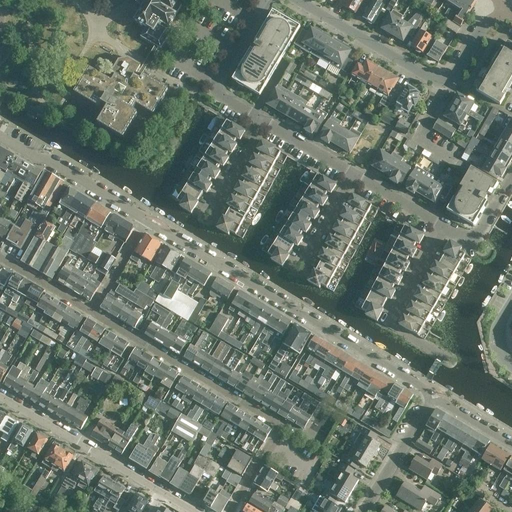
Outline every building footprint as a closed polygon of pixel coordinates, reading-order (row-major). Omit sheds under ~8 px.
[(146,0),(135,21),(146,28),(141,37),(155,46),(158,48),(160,49),(170,32),(172,28),(170,27),(171,24),(182,5),(172,0),(146,0)] [(362,0),(347,0),(343,7),(355,13),(362,0)] [(371,0),(361,17),(373,24),(384,5),(374,0),(371,0)] [(391,13),(396,4),(398,0),(391,0),(386,10),(391,13)] [(459,11),(452,22),(460,27),(476,4),(475,1),(473,0),(459,0),(455,8),(459,11)] [(453,12),(448,9),(444,16),(448,19),(453,12)] [(260,30),(260,31),(254,42),(256,43),(254,47),(256,48),(254,52),(250,49),(244,60),(243,59),(242,60),(241,61),(240,62),(239,63),(238,64),(238,65),(237,66),(237,68),(237,70),(237,71),(232,80),(238,84),(237,85),(243,88),(244,87),(260,96),(300,27),(284,18),(285,17),(279,14),(278,15),(272,11),(267,20),(266,20),(265,21),(264,22),(263,22),(262,24),(261,25),(261,26),(260,27),(260,28),(260,29),(260,30)] [(400,21),(392,36),(393,38),(395,40),(398,39),(403,41),(407,35),(411,38),(424,17),(418,13),(406,25),(400,21)] [(390,15),(381,29),(385,31),(386,34),(389,36),(391,35),(392,35),(392,36),(400,21),(390,15)] [(422,20),(417,28),(421,30),(411,46),(415,49),(415,52),(419,54),(422,53),(432,37),(425,33),(430,25),(422,20)] [(456,34),(460,28),(446,20),(443,25),(456,34)] [(302,30),(301,31),(294,44),(309,54),(322,32),(318,29),(316,31),(311,28),(308,33),(302,30)] [(309,54),(310,54),(319,59),(331,40),(326,37),(326,34),(322,32),(309,54)] [(329,65),(342,43),(337,41),(336,43),(331,40),(319,59),(329,65)] [(427,56),(438,63),(447,49),(436,42),(427,56)] [(342,43),(329,65),(339,71),(340,69),(346,73),(352,62),(347,58),(351,51),(345,48),(346,46),(342,43)] [(501,48),(476,91),(500,105),(504,97),(511,84),(511,46),(506,43),(503,49),(501,48)] [(89,68),(74,93),(99,108),(102,104),(107,107),(97,124),(122,138),(137,113),(133,111),(137,105),(153,115),(165,94),(168,90),(143,75),(142,76),(141,75),(158,47),(155,46),(155,45),(138,73),(137,72),(141,65),(128,58),(119,60),(118,61),(111,73),(115,76),(112,81),(89,68)] [(367,85),(377,67),(366,60),(362,66),(357,63),(350,75),(367,85)] [(288,68),(293,71),(296,66),(291,63),(288,68)] [(377,67),(367,85),(371,87),(370,89),(376,93),(388,73),(377,67)] [(293,71),(288,68),(285,73),(290,76),(293,71)] [(311,73),(308,78),(314,81),(317,76),(311,73)] [(386,109),(394,97),(400,87),(396,84),(398,79),(388,73),(376,93),(382,96),(383,96),(379,104),(386,109)] [(304,86),(307,81),(302,78),(299,83),(304,86)] [(307,81),(304,86),(309,89),(312,84),(307,81)] [(272,108),(271,110),(275,113),(288,91),(278,85),(266,105),(272,108)] [(414,118),(411,116),(407,114),(412,106),(415,107),(418,100),(416,99),(419,94),(415,92),(416,91),(408,87),(406,90),(400,87),(394,97),(400,100),(395,108),(402,111),(403,109),(407,112),(402,119),(411,124),(414,118)] [(324,98),(327,92),(321,89),(318,95),(324,98)] [(364,89),(359,97),(362,99),(367,91),(364,89)] [(281,114),(286,117),(298,97),(288,91),(275,113),(279,116),(281,114)] [(327,92),(324,98),(329,101),(332,95),(327,92)] [(339,97),(346,102),(350,97),(342,92),(339,97)] [(451,106),(466,114),(468,115),(471,110),(469,109),(472,103),(457,95),(451,106)] [(290,122),(295,125),(305,107),(308,103),(298,97),(286,117),(291,119),(290,122)] [(349,111),(339,104),(335,109),(345,116),(349,111)] [(465,128),(467,123),(463,120),(466,114),(451,106),(445,117),(460,125),(458,130),(462,132),(464,127),(465,128)] [(295,125),(299,127),(301,125),(306,128),(315,113),(305,107),(295,125)] [(498,111),(493,107),(487,118),(492,121),(498,111)] [(316,134),(327,115),(317,109),(315,113),(306,128),(304,130),(309,134),(311,131),(316,134)] [(357,119),(360,114),(355,111),(351,116),(357,119)] [(360,114),(357,119),(361,122),(365,117),(360,114)] [(474,119),(481,123),(484,118),(477,114),(474,119)] [(386,116),(384,120),(394,126),(396,123),(386,116)] [(511,118),(508,116),(502,127),(506,129),(511,132),(511,118)] [(325,139),(323,142),(329,145),(330,142),(339,127),(341,122),(331,117),(320,136),(325,139)] [(487,118),(481,128),(486,131),(492,121),(487,118)] [(455,130),(438,120),(432,129),(450,139),(455,130)] [(227,121),(218,134),(233,144),(234,143),(237,139),(240,141),(245,132),(232,124),(227,121)] [(399,130),(406,134),(410,128),(403,124),(399,130)] [(330,142),(335,145),(334,148),(338,150),(349,133),(339,127),(330,142)] [(483,137),(486,131),(481,128),(478,134),(483,137)] [(351,129),(349,133),(338,150),(343,153),(345,151),(350,154),(361,134),(351,129)] [(500,139),(511,146),(511,132),(506,129),(500,139)] [(394,139),(397,134),(392,131),(389,136),(394,139)] [(218,134),(210,147),(225,157),(228,152),(232,154),(237,145),(234,143),(233,144),(218,134)] [(469,143),(468,145),(467,148),(472,151),(475,146),(476,147),(479,142),(472,138),(469,143)] [(456,143),(465,149),(466,149),(467,148),(468,145),(459,139),(456,143)] [(511,158),(511,146),(500,139),(494,150),(511,160),(511,158)] [(409,148),(412,143),(407,140),(404,145),(409,148)] [(261,142),(257,151),(260,152),(257,157),(257,158),(273,166),(280,152),(275,149),(261,142)] [(412,143),(409,148),(414,151),(417,146),(412,143)] [(210,147),(202,161),(217,170),(220,165),(223,167),(229,159),(225,157),(210,147)] [(469,156),(472,151),(467,148),(466,149),(464,153),(469,156)] [(0,184),(6,174),(5,173),(14,157),(0,149),(0,184)] [(511,160),(494,150),(488,160),(505,170),(511,160)] [(376,172),(380,175),(390,157),(380,151),(371,166),(376,169),(376,172)] [(391,178),(400,163),(403,159),(393,153),(390,157),(380,175),(384,177),(386,175),(391,178)] [(265,180),(273,166),(257,158),(257,157),(254,156),(249,164),(253,166),(250,171),(265,180)] [(436,157),(432,162),(438,166),(441,160),(436,157)] [(477,168),(497,180),(500,174),(503,176),(506,170),(505,170),(488,160),(484,157),(477,168)] [(25,163),(16,158),(7,174),(6,174),(0,184),(0,198),(3,201),(7,195),(25,163)] [(202,161),(193,174),(209,183),(212,178),(215,180),(220,172),(217,170),(202,161)] [(20,182),(24,184),(33,167),(25,163),(7,195),(11,197),(20,182)] [(401,184),(410,169),(400,163),(391,178),(389,181),(395,184),(396,181),(401,184)] [(42,172),(33,167),(24,184),(15,200),(21,203),(28,190),(31,192),(33,189),(34,187),(42,172)] [(409,192),(414,195),(415,192),(426,173),(416,167),(405,186),(410,189),(409,192)] [(258,194),(265,180),(250,171),(247,169),(242,178),(245,180),(242,185),(258,194)] [(473,226),(498,184),(471,169),(460,188),(462,189),(456,199),(454,198),(446,210),(473,226)] [(33,211),(35,212),(41,215),(46,206),(50,208),(64,183),(45,172),(29,201),(32,203),(32,202),(34,203),(32,205),(35,207),(33,211)] [(424,200),(436,178),(426,173),(415,192),(420,195),(419,198),(424,200)] [(185,187),(200,197),(204,191),(207,193),(212,185),(209,183),(193,174),(185,187)] [(331,194),(336,186),(323,177),(323,178),(318,174),(309,188),(324,197),(325,197),(328,192),(331,194)] [(436,178),(424,200),(428,203),(430,201),(435,204),(437,199),(443,202),(453,185),(445,181),(444,183),(436,178)] [(251,207),(258,194),(242,185),(239,183),(234,192),(238,194),(235,199),(251,207)] [(180,207),(191,214),(198,203),(197,202),(200,197),(185,187),(177,201),(182,204),(180,207)] [(78,193),(70,188),(54,214),(59,217),(60,218),(61,215),(64,218),(78,193)] [(309,188),(301,201),(316,210),(319,205),(323,207),(328,199),(325,197),(324,197),(309,188)] [(87,198),(78,193),(64,218),(61,215),(60,218),(59,217),(56,223),(60,225),(58,231),(63,234),(71,221),(69,220),(73,213),(76,215),(77,215),(87,198)] [(348,211),(364,219),(371,206),(366,203),(353,195),(348,204),(351,206),(348,211)] [(227,213),(243,221),(251,207),(235,199),(232,197),(227,205),(230,207),(227,213)] [(64,237),(60,245),(69,250),(76,239),(68,234),(72,227),(75,228),(79,222),(83,224),(86,220),(95,203),(87,198),(77,215),(76,215),(64,237)] [(301,201),(293,214),(308,223),(311,218),(314,220),(319,212),(316,210),(301,201)] [(86,220),(76,239),(69,250),(87,260),(96,243),(93,241),(96,237),(99,232),(101,233),(102,231),(101,230),(101,229),(111,213),(96,203),(96,204),(95,203),(86,220)] [(341,224),(357,233),(364,219),(348,211),(345,209),(340,218),(344,219),(341,224)] [(223,217),(217,229),(228,235),(230,232),(236,235),(243,221),(227,213),(224,218),(223,217)] [(293,214),(284,227),(299,237),(300,236),(303,232),(306,234),(311,225),(308,223),(293,214)] [(0,236),(6,240),(15,225),(2,218),(2,217),(0,215),(0,236)] [(115,238),(125,243),(125,244),(134,230),(133,226),(114,215),(104,231),(110,235),(108,239),(113,242),(115,238)] [(20,241),(28,245),(30,246),(35,236),(44,221),(34,216),(20,241)] [(44,221),(35,236),(47,243),(56,227),(44,221)] [(333,238),(349,247),(357,233),(341,224),(338,223),(333,231),(336,233),(333,238)] [(419,245),(424,236),(410,229),(404,226),(397,240),(413,248),(416,243),(419,245)] [(276,241),(291,250),(294,245),(298,247),(303,238),(300,236),(299,237),(284,227),(276,241)] [(145,234),(130,259),(137,263),(141,257),(151,263),(162,245),(145,234)] [(52,280),(53,279),(67,254),(69,250),(60,245),(60,246),(58,249),(51,245),(47,243),(35,236),(30,246),(21,262),(52,280)] [(349,247),(333,238),(330,236),(325,245),(329,247),(326,252),(331,254),(342,260),(349,247)] [(397,240),(390,255),(406,263),(409,257),(412,259),(417,250),(413,248),(397,240)] [(282,267),(283,265),(289,256),(288,255),(291,250),(276,241),(268,254),(273,257),(271,260),(282,267)] [(442,259),(457,268),(465,255),(460,252),(461,248),(450,242),(443,253),(445,254),(442,259)] [(154,281),(172,251),(163,245),(154,262),(158,264),(149,278),(154,281)] [(98,266),(108,272),(116,259),(95,247),(87,260),(98,266)] [(342,260),(331,254),(326,252),(323,250),(318,259),(321,260),(318,266),(334,274),(342,260)] [(172,251),(154,281),(159,283),(167,270),(171,272),(181,256),(172,251)] [(390,255),(383,268),(399,276),(402,271),(405,272),(409,264),(406,263),(390,255)] [(156,302),(156,303),(171,311),(188,321),(193,313),(198,304),(187,297),(180,293),(182,290),(181,289),(182,287),(183,288),(185,284),(187,281),(187,280),(186,279),(195,263),(186,258),(176,275),(182,278),(178,285),(172,281),(168,288),(165,286),(155,302),(156,302)] [(457,268),(442,259),(438,265),(435,263),(430,271),(433,273),(434,273),(449,282),(457,268)] [(62,270),(56,281),(65,286),(73,273),(72,272),(75,268),(67,263),(62,270)] [(203,268),(195,263),(186,279),(187,280),(187,281),(188,281),(190,278),(195,282),(203,268)] [(108,272),(98,266),(96,270),(106,276),(108,272)] [(314,270),(308,282),(319,288),(321,285),(326,288),(334,274),(318,266),(315,271),(314,270)] [(4,288),(13,273),(4,268),(0,274),(0,289),(2,291),(4,288)] [(80,271),(78,270),(75,268),(72,272),(73,273),(65,286),(73,292),(81,279),(80,277),(83,273),(80,271)] [(195,282),(191,288),(192,289),(188,294),(192,296),(199,284),(204,287),(212,273),(203,268),(195,282)] [(383,268),(376,282),(392,290),(394,285),(398,286),(402,278),(399,276),(383,268)] [(86,274),(83,273),(80,277),(81,279),(73,292),(82,297),(89,283),(89,282),(92,278),(91,278),(92,276),(87,273),(86,274)] [(441,295),(449,282),(434,273),(433,273),(431,278),(427,276),(422,285),(426,287),(426,286),(441,295)] [(15,274),(7,287),(4,293),(13,298),(14,299),(25,279),(15,274)] [(210,296),(214,298),(217,298),(217,297),(220,299),(221,297),(227,301),(235,287),(218,277),(210,291),(211,291),(209,293),(210,296)] [(101,284),(92,278),(89,282),(89,283),(82,297),(90,302),(98,289),(101,284)] [(26,298),(34,284),(25,279),(14,299),(13,298),(12,301),(16,304),(21,295),(26,298)] [(369,296),(384,304),(387,298),(391,300),(395,291),(392,290),(376,282),(369,296)] [(34,311),(45,291),(34,284),(26,298),(33,302),(29,308),(34,311)] [(188,294),(192,289),(191,288),(185,284),(183,288),(182,287),(181,289),(182,290),(180,293),(187,297),(188,294)] [(120,285),(119,285),(115,292),(138,306),(145,295),(142,293),(136,289),(133,293),(120,285)] [(433,309),(441,295),(426,286),(426,287),(423,292),(419,290),(414,298),(418,300),(433,309)] [(145,295),(148,297),(150,298),(154,291),(150,288),(145,295)] [(229,310),(233,313),(236,308),(240,310),(248,296),(240,291),(229,310)] [(45,314),(54,298),(45,293),(35,312),(43,317),(44,314),(45,314)] [(117,300),(108,295),(100,308),(109,313),(117,300)] [(145,295),(138,306),(144,310),(147,305),(150,308),(154,301),(150,298),(148,297),(145,295)] [(240,310),(237,315),(245,320),(257,301),(248,296),(240,310)] [(365,316),(377,322),(383,310),(382,309),(384,304),(369,296),(361,310),(367,313),(365,316)] [(54,298),(45,314),(53,319),(61,303),(54,298)] [(198,316),(205,304),(207,301),(201,298),(198,304),(193,313),(196,315),(198,316)] [(117,300),(109,313),(118,318),(125,306),(117,300)] [(425,322),(433,309),(418,300),(415,305),(411,303),(407,312),(410,313),(425,322)] [(226,301),(222,310),(227,312),(231,303),(226,301)] [(257,320),(266,307),(257,301),(245,320),(245,322),(248,324),(252,317),(257,320)] [(0,303),(0,309),(6,313),(9,308),(0,303)] [(70,308),(61,303),(53,319),(60,324),(61,322),(62,322),(70,308)] [(145,335),(154,341),(170,314),(171,311),(156,303),(151,311),(160,316),(156,323),(153,322),(152,322),(147,319),(140,332),(145,335)] [(125,306),(118,318),(126,323),(134,310),(125,306)] [(266,307),(257,320),(250,332),(255,335),(260,327),(261,322),(266,326),(267,325),(274,312),(266,307)] [(9,308),(6,313),(17,319),(20,314),(9,308)] [(76,330),(77,331),(84,317),(70,308),(62,322),(76,331),(76,330)] [(134,310),(126,323),(135,329),(137,324),(140,325),(143,320),(141,319),(142,316),(134,310)] [(265,346),(283,317),(274,312),(267,325),(266,326),(261,333),(266,336),(262,343),(265,346)] [(417,336),(425,322),(410,313),(407,318),(404,317),(399,325),(412,333),(417,336)] [(27,325),(29,320),(20,314),(17,319),(23,323),(24,323),(27,325)] [(170,314),(154,341),(162,346),(171,332),(166,330),(169,325),(170,325),(173,321),(171,320),(173,316),(170,314)] [(219,314),(209,332),(225,342),(228,336),(221,332),(228,320),(219,314)] [(10,327),(14,320),(7,316),(3,323),(10,327)] [(69,342),(68,343),(66,346),(70,349),(79,354),(97,324),(87,319),(84,317),(77,331),(84,335),(76,347),(72,344),(69,342)] [(283,336),(291,322),(283,317),(265,346),(261,352),(264,355),(275,338),(280,341),(283,336)] [(12,327),(19,331),(21,329),(24,323),(23,323),(23,324),(16,319),(12,327)] [(29,320),(27,325),(33,328),(33,327),(36,329),(39,324),(30,319),(29,320)] [(171,332),(162,346),(171,351),(188,323),(183,320),(174,334),(171,332)] [(29,334),(33,328),(27,325),(24,323),(21,329),(29,334)] [(179,356),(187,342),(183,340),(189,329),(195,333),(197,329),(192,325),(188,323),(171,351),(179,356)] [(44,334),(47,329),(39,324),(36,329),(37,330),(44,334)] [(105,329),(97,324),(79,354),(87,359),(89,361),(92,355),(87,352),(94,341),(97,343),(105,329)] [(282,345),(269,367),(268,368),(274,372),(286,352),(288,353),(290,350),(300,355),(312,334),(294,324),(282,345)] [(47,329),(44,334),(50,337),(53,332),(47,329)] [(191,345),(183,358),(192,363),(205,341),(206,339),(209,335),(200,329),(197,333),(202,335),(194,347),(191,345)] [(30,336),(40,342),(43,336),(34,330),(30,336)] [(107,330),(107,331),(99,345),(111,352),(120,338),(107,330)] [(55,340),(58,336),(58,335),(53,332),(50,337),(55,340)] [(48,346),(52,341),(43,336),(40,342),(48,346)] [(225,342),(232,346),(235,340),(228,336),(225,342)] [(314,336),(306,350),(311,353),(305,363),(309,366),(324,342),(314,336)] [(121,358),(123,360),(124,360),(125,357),(122,355),(129,344),(120,338),(111,352),(104,365),(107,367),(111,361),(111,362),(115,355),(121,358)] [(232,346),(239,349),(242,344),(235,340),(232,346)] [(208,349),(211,344),(205,341),(192,363),(200,368),(208,356),(211,351),(208,349)] [(212,358),(208,356),(200,368),(209,373),(226,345),(221,342),(212,358)] [(333,347),(324,342),(309,366),(314,368),(316,365),(321,368),(333,347)] [(209,373),(218,378),(225,366),(222,364),(231,348),(226,345),(209,373)] [(322,376),(326,378),(342,352),(333,347),(321,368),(325,371),(322,376)] [(137,366),(145,353),(135,348),(128,361),(126,364),(123,368),(120,374),(126,378),(130,371),(129,371),(133,364),(137,366)] [(57,357),(63,360),(67,352),(61,349),(57,357)] [(70,349),(67,355),(75,360),(79,354),(70,349)] [(0,383),(9,369),(5,366),(8,362),(9,361),(12,355),(7,352),(3,359),(0,364),(0,383)] [(337,369),(342,372),(351,358),(342,352),(326,378),(330,381),(337,369)] [(138,385),(143,377),(143,376),(146,371),(153,358),(145,353),(137,366),(141,369),(139,374),(137,373),(133,382),(138,385)] [(40,373),(49,356),(44,354),(35,370),(40,373)] [(75,360),(84,365),(85,362),(87,359),(79,354),(75,360)] [(89,361),(97,365),(100,360),(92,355),(89,361)] [(143,376),(143,377),(147,380),(151,382),(155,377),(154,376),(162,363),(153,358),(146,371),(143,376)] [(250,363),(262,370),(265,365),(253,358),(250,363)] [(344,389),(360,363),(351,358),(342,372),(347,374),(340,387),(344,389)] [(235,359),(233,363),(230,369),(225,366),(218,378),(226,384),(234,371),(237,366),(240,361),(235,359)] [(93,367),(85,362),(84,365),(82,368),(90,373),(93,367)] [(10,372),(3,385),(12,390),(26,366),(20,363),(17,369),(13,367),(10,372)] [(170,369),(162,363),(154,376),(155,377),(159,379),(157,382),(161,384),(170,369)] [(360,363),(344,389),(348,392),(355,379),(360,382),(369,369),(360,363)] [(234,371),(226,384),(235,389),(242,376),(243,377),(245,372),(248,367),(244,364),(238,374),(234,371)] [(26,366),(12,390),(20,395),(28,382),(31,376),(28,374),(31,369),(26,366)] [(97,381),(99,377),(102,372),(96,368),(91,377),(97,381)] [(172,387),(179,374),(170,369),(161,384),(170,390),(172,387)] [(362,392),(365,394),(378,374),(369,369),(360,382),(358,386),(363,389),(362,392)] [(288,379),(296,384),(299,378),(296,376),(298,372),(294,370),(288,379)] [(20,395),(29,400),(36,387),(32,385),(39,374),(34,371),(31,376),(28,382),(20,395)] [(99,380),(107,385),(111,377),(103,372),(99,380)] [(242,376),(235,389),(243,394),(254,377),(253,377),(253,376),(245,372),(243,377),(242,376)] [(386,379),(378,374),(365,394),(374,399),(386,379)] [(252,399),(260,387),(265,378),(261,375),(258,380),(254,377),(243,394),(252,399)] [(277,377),(273,375),(264,389),(260,387),(252,399),(261,404),(268,392),(277,377)] [(183,376),(176,389),(180,392),(172,406),(176,409),(179,404),(182,400),(192,382),(183,376)] [(301,379),(297,385),(307,390),(311,385),(310,385),(313,380),(307,376),(304,381),(301,379)] [(135,401),(141,390),(140,390),(139,391),(115,377),(110,386),(135,401)] [(41,379),(39,383),(36,387),(29,400),(37,405),(49,384),(41,379)] [(286,382),(281,379),(272,394),(268,392),(261,404),(269,409),(280,391),(286,382)] [(375,408),(379,411),(395,385),(386,379),(374,399),(378,402),(375,408)] [(51,381),(49,384),(37,405),(46,410),(54,397),(49,395),(56,384),(51,381)] [(190,405),(193,400),(201,387),(192,382),(182,400),(190,405)] [(307,390),(316,395),(319,390),(311,385),(307,390)] [(391,401),(396,404),(404,390),(395,385),(379,411),(383,413),(391,401)] [(191,410),(190,411),(187,417),(192,420),(209,392),(201,387),(193,400),(198,402),(192,411),(191,410)] [(55,415),(62,402),(69,391),(65,389),(58,400),(54,397),(46,410),(55,415)] [(269,409),(278,415),(287,399),(291,392),(287,389),(284,393),(280,391),(269,409)] [(141,390),(135,401),(136,401),(135,402),(143,406),(150,395),(145,392),(141,390)] [(325,401),(325,400),(327,397),(328,395),(319,390),(316,395),(325,401)] [(397,423),(413,395),(404,390),(396,404),(400,407),(392,420),(397,423)] [(210,410),(218,397),(209,392),(192,420),(196,422),(206,407),(210,410)] [(62,402),(55,415),(64,420),(71,408),(78,396),(74,394),(67,405),(62,402)] [(295,425),(306,406),(308,403),(311,398),(304,394),(301,399),(304,400),(298,410),(294,407),(286,420),(295,425)] [(158,408),(162,402),(150,396),(150,395),(143,406),(148,409),(154,413),(157,408),(158,408)] [(295,396),(291,401),(287,399),(278,415),(286,420),(294,407),(299,399),(295,396)] [(218,397),(210,410),(219,415),(227,403),(218,397)] [(80,398),(77,403),(79,404),(75,410),(71,408),(64,420),(72,425),(86,401),(80,398)] [(319,403),(311,398),(308,403),(316,408),(319,403)] [(81,430),(88,418),(83,415),(91,402),(87,399),(86,401),(72,425),(81,430)] [(334,406),(341,410),(344,405),(337,401),(334,406)] [(172,408),(164,404),(162,402),(158,408),(168,414),(172,408)] [(181,412),(184,407),(179,404),(176,409),(181,412)] [(220,438),(222,435),(224,431),(237,409),(229,404),(221,417),(225,419),(216,435),(218,436),(220,438)] [(311,417),(305,414),(309,408),(306,406),(295,425),(303,430),(311,417)] [(346,407),(343,411),(351,416),(354,412),(346,407)] [(181,414),(172,408),(168,414),(178,420),(181,414)] [(352,416),(359,420),(364,412),(357,408),(352,416)] [(238,427),(246,414),(237,409),(224,431),(230,434),(233,429),(231,428),(234,425),(238,427)] [(425,429),(433,434),(434,435),(446,415),(436,409),(425,429)] [(171,432),(192,444),(199,432),(202,427),(202,426),(196,422),(192,420),(187,417),(181,414),(178,420),(171,432)] [(246,414),(238,427),(242,430),(234,443),(239,446),(240,445),(255,419),(246,414)] [(445,435),(454,420),(446,415),(434,435),(433,434),(430,439),(435,442),(441,432),(445,435)] [(8,416),(0,428),(0,431),(4,434),(1,439),(7,442),(18,422),(8,416)] [(364,416),(361,421),(369,427),(373,421),(364,416)] [(107,447),(118,429),(101,419),(91,437),(107,447)] [(255,419),(240,445),(243,447),(242,448),(247,451),(248,450),(251,446),(250,445),(246,443),(251,435),(255,437),(255,438),(263,425),(255,419)] [(379,432),(382,427),(383,424),(374,419),(373,421),(369,427),(379,432)] [(454,420),(445,435),(450,438),(444,448),(448,450),(463,426),(454,420)] [(206,421),(202,426),(211,431),(214,426),(206,421)] [(7,450),(13,454),(18,444),(23,447),(32,432),(33,433),(34,431),(21,424),(21,425),(22,426),(13,441),(7,450)] [(118,429),(107,447),(116,452),(125,437),(123,435),(124,433),(126,434),(130,428),(124,425),(121,431),(118,429)] [(125,437),(116,452),(122,456),(138,429),(131,425),(130,428),(126,434),(124,433),(123,435),(125,437)] [(264,443),(272,430),(263,425),(255,438),(255,437),(250,445),(251,446),(248,450),(252,452),(259,440),(264,443)] [(463,426),(448,450),(452,453),(458,443),(463,445),(472,431),(463,426)] [(199,432),(206,436),(209,438),(212,433),(202,427),(199,432)] [(388,438),(391,432),(382,427),(379,432),(388,438)] [(378,436),(364,428),(354,445),(373,457),(380,445),(375,442),(378,436)] [(481,436),(472,431),(463,445),(460,450),(465,452),(459,463),(463,465),(463,466),(481,436)] [(46,440),(43,438),(42,435),(39,433),(36,433),(27,449),(33,452),(30,456),(35,459),(46,440)] [(138,444),(129,460),(138,465),(155,436),(151,433),(143,446),(138,444)] [(206,444),(211,447),(218,436),(216,435),(212,433),(209,438),(206,444)] [(138,465),(147,470),(159,449),(155,446),(159,438),(155,436),(138,465)] [(481,456),(490,441),(481,436),(463,466),(463,465),(462,466),(467,469),(476,453),(481,456)] [(418,440),(414,446),(424,452),(427,446),(418,440)] [(44,460),(42,464),(52,470),(63,451),(59,449),(60,447),(55,444),(54,445),(52,444),(43,460),(44,460)] [(201,455),(206,457),(211,447),(206,444),(200,454),(201,455)] [(373,457),(354,445),(347,456),(343,454),(340,460),(357,470),(360,465),(366,468),(373,457)] [(500,451),(490,445),(481,460),(491,465),(500,451)] [(427,446),(424,452),(429,455),(433,449),(427,446)] [(220,452),(247,468),(252,459),(237,450),(235,455),(223,448),(220,452)] [(67,454),(63,451),(52,470),(57,473),(59,469),(64,472),(73,457),(72,456),(73,454),(68,452),(67,454)] [(509,456),(500,451),(491,465),(500,471),(509,456)] [(168,464),(160,478),(161,479),(169,483),(177,469),(186,454),(181,452),(173,467),(168,464)] [(247,468),(220,452),(218,457),(230,463),(227,468),(242,477),(247,468)] [(438,452),(435,458),(441,461),(444,456),(438,452)] [(150,471),(149,471),(149,472),(160,478),(168,464),(171,459),(161,453),(150,471)] [(204,472),(214,478),(220,466),(210,460),(204,457),(199,455),(195,461),(196,462),(194,466),(204,472)] [(504,490),(510,481),(511,476),(511,456),(503,470),(508,473),(505,478),(505,477),(499,487),(504,490)] [(436,476),(442,466),(432,459),(429,464),(416,457),(409,469),(427,480),(431,473),(436,476)] [(196,462),(195,461),(191,459),(188,464),(184,471),(180,468),(171,483),(170,484),(179,489),(189,475),(193,467),(194,466),(196,462)] [(443,463),(450,467),(453,463),(446,459),(443,463)] [(69,474),(58,492),(63,495),(67,489),(69,486),(74,489),(76,485),(78,486),(84,490),(86,486),(87,487),(97,470),(83,462),(74,478),(69,474)] [(336,483),(351,492),(358,481),(353,478),(353,475),(355,471),(341,463),(337,469),(343,472),(336,483)] [(189,475),(179,489),(189,495),(191,495),(204,472),(194,466),(189,475)] [(264,466),(259,475),(272,483),(275,478),(281,482),(286,475),(278,470),(276,473),(264,466)] [(21,489),(19,493),(28,499),(30,495),(35,498),(50,473),(45,470),(32,491),(23,485),(21,489)] [(221,478),(227,481),(229,478),(228,478),(231,473),(226,470),(221,478)] [(319,472),(316,478),(325,482),(328,476),(319,472)] [(229,478),(227,481),(226,483),(236,489),(241,479),(231,473),(228,478),(229,478)] [(288,474),(285,478),(296,486),(298,482),(288,474)] [(275,492),(278,488),(278,486),(276,485),(272,483),(259,475),(253,484),(267,493),(270,488),(275,492)] [(101,505),(114,483),(104,477),(94,492),(101,496),(98,501),(97,500),(93,508),(98,511),(101,505)] [(434,506),(440,496),(424,487),(421,492),(405,482),(396,496),(420,511),(427,501),(434,506)] [(114,483),(98,511),(100,511),(103,511),(107,507),(106,506),(109,501),(116,505),(113,508),(118,511),(125,501),(120,498),(125,488),(120,485),(119,486),(114,483)] [(351,492),(336,483),(330,494),(325,491),(321,497),(334,505),(337,501),(340,500),(345,503),(351,492)] [(480,483),(477,488),(486,494),(489,489),(480,483)] [(200,501),(200,502),(211,509),(222,490),(223,488),(220,486),(216,492),(209,489),(201,501),(200,501)] [(17,496),(19,493),(21,489),(16,487),(12,493),(17,496)] [(474,493),(475,494),(483,499),(486,494),(477,488),(474,493)] [(302,493),(297,489),(292,498),(297,501),(302,493)] [(222,511),(229,501),(231,496),(222,490),(211,509),(216,511),(222,511)] [(508,492),(504,490),(502,493),(501,495),(507,499),(510,494),(508,492)] [(283,511),(285,509),(285,508),(274,501),(275,500),(266,495),(264,498),(255,493),(248,505),(259,511),(283,511),(284,511),(283,511)] [(141,511),(148,501),(143,499),(144,498),(138,495),(138,494),(128,511),(130,511),(141,511)] [(285,508),(289,500),(281,495),(277,503),(285,508)] [(320,497),(312,510),(314,511),(339,511),(341,510),(334,505),(321,497),(320,497)] [(472,509),(476,511),(491,511),(493,510),(479,499),(472,509)] [(43,511),(26,502),(19,511),(43,511)]
